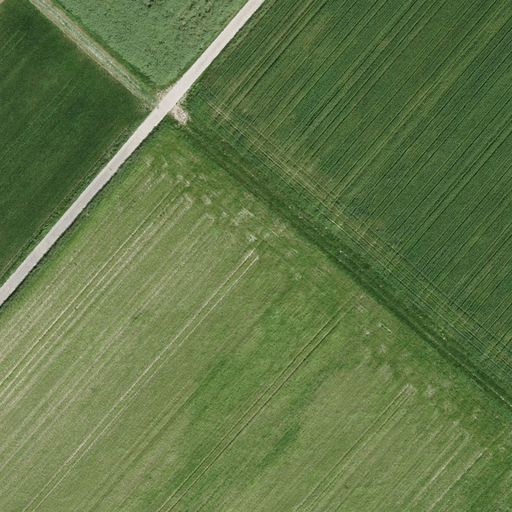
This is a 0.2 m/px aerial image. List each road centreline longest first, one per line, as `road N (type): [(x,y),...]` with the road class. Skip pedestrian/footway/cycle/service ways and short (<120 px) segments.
road 1 (track): [(511,407),(48,0)]
road 2 (track): [(0,294),(253,0)]
